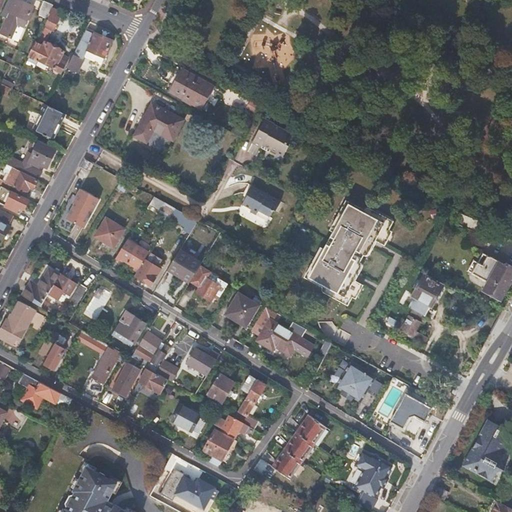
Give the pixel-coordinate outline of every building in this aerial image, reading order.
[(25,27),(34,6),(19,0),(7,0),(1,14),(8,17),(1,33),(13,38),(19,24),(25,27)] [(55,5),(45,0),(38,14),(48,19),(54,8),(55,5)] [(54,8),(48,19),(50,20),(47,27),(54,30),(60,18),(58,17),(60,12),(54,8)] [(112,40),(86,28),(78,44),(87,48),(105,56),(112,40)] [(45,46),(36,42),(35,44),(29,57),(37,61),(37,60),(55,69),(55,71),(60,74),(65,64),(60,61),(64,52),(46,43),(45,46)] [(73,54),(82,59),(84,55),(87,48),(78,44),(73,54)] [(87,48),(84,55),(102,63),(105,56),(87,48)] [(73,54),(67,66),(77,71),(83,59),(82,59),(73,54)] [(167,86),(208,108),(219,86),(179,65),(167,86)] [(1,83),(10,87),(11,87),(12,83),(3,79),(1,83)] [(1,83),(0,85),(0,89),(7,93),(10,87),(1,83)] [(182,104),(159,91),(135,134),(147,141),(155,128),(166,134),(182,104)] [(53,138),(64,113),(47,105),(43,103),(38,112),(40,113),(33,128),(53,138)] [(288,142),(293,132),(265,117),(253,139),(276,152),(278,150),(285,154),(290,144),(288,142)] [(28,161),(32,163),(36,165),(37,162),(41,163),(47,166),(56,147),(44,141),(40,139),(39,138),(32,152),(28,161)] [(31,165),(32,163),(28,161),(32,152),(29,150),(23,162),(31,165)] [(11,165),(13,166),(22,170),(35,176),(39,169),(31,165),(23,162),(14,157),(11,165)] [(92,162),(85,158),(81,166),(88,169),(92,162)] [(8,164),(8,163),(4,170),(10,173),(13,166),(11,165),(8,164)] [(0,176),(0,183),(1,184),(7,187),(10,182),(15,184),(14,185),(27,192),(30,187),(34,189),(38,179),(21,171),(22,170),(13,166),(10,173),(6,180),(0,176)] [(278,210),(283,200),(252,183),(248,192),(249,193),(244,202),(259,211),(258,213),(270,219),(276,208),(278,210)] [(0,186),(0,202),(5,205),(4,206),(17,212),(18,209),(19,206),(23,207),(25,208),(29,199),(12,190),(7,187),(1,184),(0,186)] [(83,226),(98,198),(82,189),(68,217),(83,226)] [(163,200),(154,195),(147,206),(158,212),(165,201),(163,200)] [(352,227),(372,237),(373,236),(382,241),(391,223),(349,200),(339,219),(352,227)] [(175,207),(165,201),(158,212),(169,218),(175,207)] [(13,215),(0,208),(0,242),(1,243),(9,226),(8,225),(13,215)] [(482,232),(487,221),(461,210),(457,220),(482,232)] [(183,228),(190,231),(197,219),(186,212),(183,217),(188,220),(183,228)] [(114,246),(125,227),(106,216),(95,234),(114,246)] [(363,238),(370,241),(372,237),(352,227),(339,219),(337,223),(363,238)] [(365,250),(370,241),(363,238),(337,223),(332,232),(335,234),(329,245),(325,244),(307,276),(350,299),(359,280),(351,275),(359,262),(356,260),(362,249),(365,250)] [(206,239),(213,242),(220,231),(213,227),(206,239)] [(131,232),(117,254),(128,261),(139,244),(137,243),(140,238),(131,232)] [(139,244),(128,261),(138,268),(144,258),(149,250),(139,244)] [(511,280),(511,265),(507,262),(506,263),(487,253),(486,254),(480,251),(474,260),(470,258),(465,268),(488,281),(484,289),(501,297),(510,280),(511,280)] [(138,268),(135,274),(151,283),(162,265),(153,260),(152,262),(144,258),(138,268)] [(161,282),(174,290),(188,268),(182,264),(180,268),(172,263),(161,282)] [(197,290),(212,299),(217,290),(221,293),(229,281),(223,277),(220,281),(208,274),(211,269),(203,263),(193,279),(200,285),(197,290)] [(47,298),(60,274),(50,268),(40,285),(28,278),(19,293),(36,303),(42,306),(47,298)] [(208,274),(220,281),(223,277),(224,275),(212,268),(211,269),(208,274)] [(72,294),(78,283),(62,274),(51,294),(60,299),(65,290),(72,294)] [(432,304),(441,284),(423,275),(413,295),(414,296),(408,307),(424,315),(430,304),(432,304)] [(85,287),(80,284),(70,301),(76,304),(85,287)] [(246,326),(260,304),(238,291),(224,313),(246,326)] [(61,317),(67,306),(63,304),(59,311),(47,304),(49,300),(47,298),(42,306),(52,312),(61,317)] [(29,324),(20,319),(26,307),(17,301),(16,303),(15,302),(9,312),(10,313),(0,331),(0,333),(14,341),(18,335),(21,337),(29,324)] [(52,312),(42,306),(36,303),(33,307),(44,313),(40,322),(45,325),(52,312)] [(118,330),(136,340),(146,322),(127,310),(122,319),(124,320),(118,330)] [(386,322),(417,338),(419,333),(413,330),(417,323),(406,317),(402,324),(388,317),(386,322)] [(290,354),(306,328),(294,321),(290,329),(270,318),(257,339),(273,349),(275,345),(290,354)] [(125,354),(90,334),(83,330),(78,339),(84,343),(93,348),(104,354),(92,375),(103,382),(117,358),(121,361),(123,356),(125,354)] [(59,335),(54,343),(55,344),(45,363),(56,368),(66,349),(61,347),(65,339),(59,335)] [(148,359),(157,344),(145,337),(133,358),(136,360),(140,355),(148,360),(148,359)] [(325,341),(320,352),(325,355),(330,344),(325,341)] [(169,353),(170,351),(169,350),(171,346),(164,343),(162,346),(159,345),(157,344),(148,359),(160,366),(164,359),(165,360),(169,353)] [(195,394),(201,383),(218,355),(219,354),(213,351),(211,351),(208,355),(194,347),(186,362),(199,370),(201,368),(203,369),(190,391),(195,394)] [(136,360),(133,358),(130,357),(125,354),(123,356),(128,358),(126,361),(138,368),(135,373),(138,374),(130,388),(134,389),(139,380),(147,366),(145,365),(136,360)] [(0,376),(6,379),(11,367),(0,361),(0,376)] [(164,362),(158,373),(168,379),(170,380),(174,382),(180,370),(164,361),(164,362)] [(347,365),(334,387),(342,391),(340,394),(350,400),(351,397),(359,401),(372,379),(347,365)] [(161,392),(168,379),(158,373),(158,372),(147,366),(139,380),(161,392)] [(138,374),(135,373),(125,367),(117,380),(130,388),(138,374)] [(29,375),(19,370),(15,378),(24,383),(29,375)] [(222,402),(234,382),(220,373),(208,392),(209,392),(207,396),(210,398),(212,395),(222,402)] [(29,375),(24,383),(29,386),(22,399),(37,407),(44,396),(56,402),(61,393),(58,391),(29,375)] [(248,393),(256,380),(249,375),(241,387),(248,393)] [(243,422),(254,429),(258,420),(247,414),(265,385),(256,380),(248,393),(233,417),(237,419),(243,422)] [(206,386),(201,383),(195,394),(200,397),(206,386)] [(110,395),(103,391),(98,401),(105,404),(110,395)] [(405,392),(388,422),(403,431),(411,418),(414,417),(422,422),(431,407),(405,392)] [(56,402),(66,407),(70,398),(61,393),(56,402)] [(172,419),(198,433),(206,417),(190,408),(192,406),(186,403),(181,413),(177,411),(172,419)] [(221,429),(235,437),(243,422),(237,419),(233,417),(229,414),(221,429)] [(297,433),(314,445),(327,427),(310,415),(297,433)] [(501,453),(511,435),(496,426),(495,428),(486,423),(463,465),(492,481),(498,469),(505,468),(501,453)] [(211,461),(219,465),(233,439),(214,428),(203,449),(209,452),(206,458),(211,461)] [(253,446),(256,440),(245,433),(241,439),(253,446)] [(303,461),(314,445),(297,433),(286,449),(303,461)] [(355,501),(370,510),(376,498),(373,496),(379,485),(384,475),(390,465),(370,454),(370,453),(361,448),(354,462),(362,467),(353,484),(362,489),(355,501)] [(289,480),(303,461),(286,449),(272,468),(289,480)] [(128,511),(109,502),(117,484),(85,468),(73,493),(75,494),(66,511),(65,511),(64,511),(128,511)] [(173,470),(161,495),(173,501),(175,497),(206,511),(217,487),(196,477),(195,480),(173,470)] [(384,475),(379,485),(383,487),(388,477),(384,475)] [(435,484),(431,492),(444,499),(448,492),(435,484)] [(511,511),(511,509),(501,504),(500,503),(496,501),(490,511),(511,511)]
